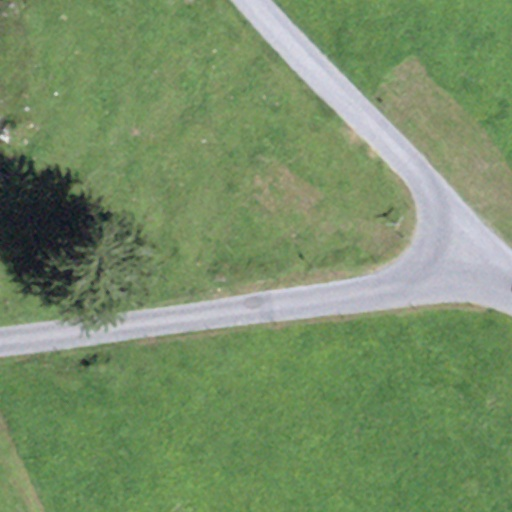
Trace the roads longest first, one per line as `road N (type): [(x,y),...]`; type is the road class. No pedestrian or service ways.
road 1 (tertiary): [(481,278),(0,343)]
road 2 (unclassified): [(481,278),(450,209),(252,0)]
